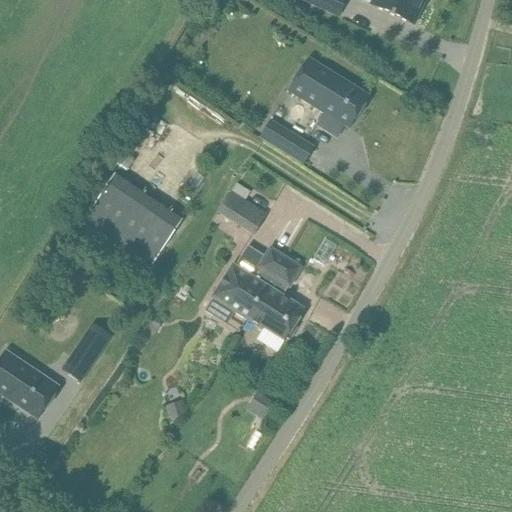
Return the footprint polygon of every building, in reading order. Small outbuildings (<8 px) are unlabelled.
[(345,0),(300,0),(338,17),(345,0)] [(372,0),(370,6),(413,26),(425,0),(372,0)] [(349,130),(369,98),(307,59),(287,92),(323,114),(316,126),(332,136),(340,124),(349,130)] [(270,121),(259,138),(303,166),(314,149),(270,121)] [(86,220),(152,266),(168,243),(182,222),(129,188),(132,185),(115,175),(86,220)] [(231,192),(218,213),(252,235),(266,214),(245,201),(250,193),(238,186),(236,184),(231,192)] [(211,299),(246,321),(285,259),(269,249),(257,269),(261,272),(256,281),(232,265),(211,299)] [(285,259),(246,321),(262,331),(264,329),(284,341),(302,313),(294,308),(296,305),(278,295),(284,286),(289,289),(301,269),(285,259)] [(93,325),(61,371),(80,383),(111,337),(93,325)] [(4,352),(0,357),(0,395),(37,421),(59,388),(4,352)] [(266,420),(276,405),(255,393),(246,408),(266,420)]
